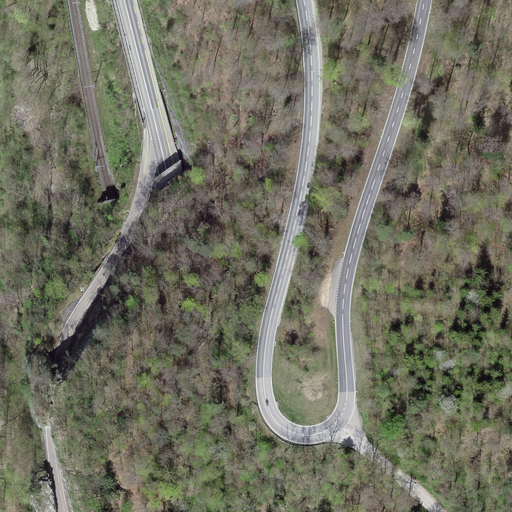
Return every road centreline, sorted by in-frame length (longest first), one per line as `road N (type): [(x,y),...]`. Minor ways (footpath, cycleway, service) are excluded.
road 1 (tertiary): [(424,0),(344,285),(344,408),(327,429),(300,435),(270,413),(263,381),(308,148),(312,59),(303,0)]
road 2 (primary): [(166,511),(180,265),(168,175),(124,0)]
road 3 (unclassified): [(62,511),(50,427),(57,368),(73,321),(132,218),(150,152)]
